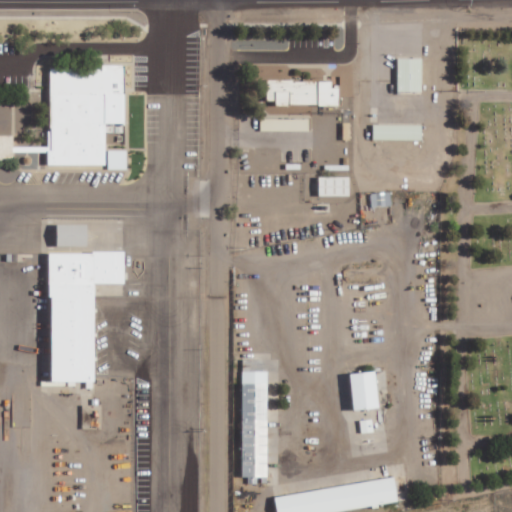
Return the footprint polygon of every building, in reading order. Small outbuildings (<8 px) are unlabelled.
[(398,91),(423,92),(423,58),(399,57),(398,91)] [(52,68),(52,146),(16,146),(16,152),(49,152),(49,165),(107,165),(107,122),(128,122),(128,64),(104,64),(104,68),(52,68)] [(342,105),(342,87),(335,87),(335,80),(269,79),(269,100),(278,100),(278,104),(342,105)] [(310,131),(310,119),(262,118),(262,131),(310,131)] [(423,125),(374,124),(373,139),(423,140),(423,125)] [(0,135),(0,159),(15,159),(15,136),(0,135)] [(128,150),(108,150),(108,169),(127,170),(128,150)] [(91,224),(60,224),(60,246),(90,246),(91,224)] [(53,252),(55,385),(66,385),(76,385),(76,381),(87,381),(87,388),(99,388),(97,283),(128,283),(127,251),(53,252)] [(244,483),(258,483),(258,477),(269,477),(270,371),(245,370),(244,483)] [(383,407),(378,370),(353,373),(357,410),(383,407)] [(362,432),(374,431),(373,419),(361,420),(362,432)] [(277,495),(279,511),(335,511),(401,502),(397,477),(277,495)]
